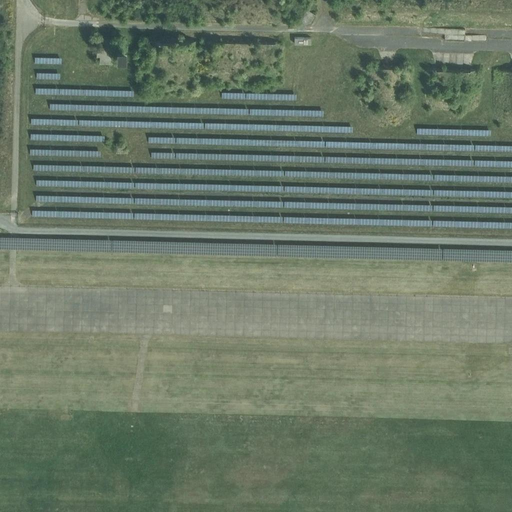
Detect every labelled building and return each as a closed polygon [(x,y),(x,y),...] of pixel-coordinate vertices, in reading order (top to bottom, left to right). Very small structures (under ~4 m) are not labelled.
[(315,14),(307,9),(299,22),(300,22),(301,24),(310,22),(315,14)] [(116,37),(100,36),(100,48),(97,48),(97,54),(100,54),(99,61),(115,62),(116,37)] [(199,40),(144,38),(140,81),(152,92),(170,95),(189,90),(196,80),(199,40)] [(282,42),(202,40),(201,81),(241,85),(281,83),(282,42)] [(412,67),(363,66),(360,107),(365,119),(386,127),(403,121),(411,108),(412,67)] [(470,71),(436,70),(436,69),(428,68),(424,101),(431,109),(478,110),(478,70),(470,69),(470,71)] [(511,69),(494,70),(493,115),(511,126),(511,69)] [(125,143),(116,143),(116,152),(125,152),(125,143)]
